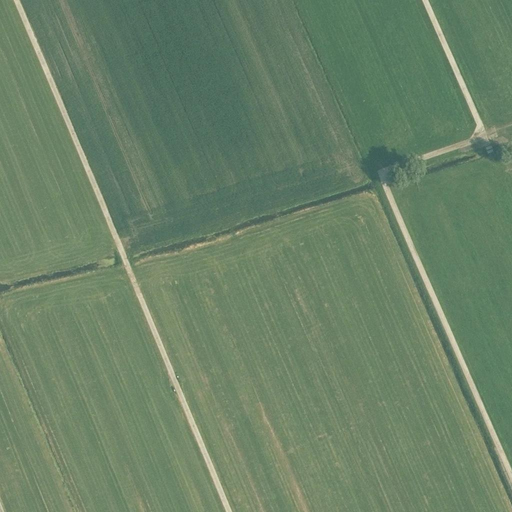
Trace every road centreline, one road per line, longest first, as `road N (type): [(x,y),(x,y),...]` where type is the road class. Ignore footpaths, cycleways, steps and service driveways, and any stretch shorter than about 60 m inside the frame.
road 1 (track): [(426,0),(485,135),(381,174),(511,475)]
road 2 (track): [(230,511),(16,0)]
